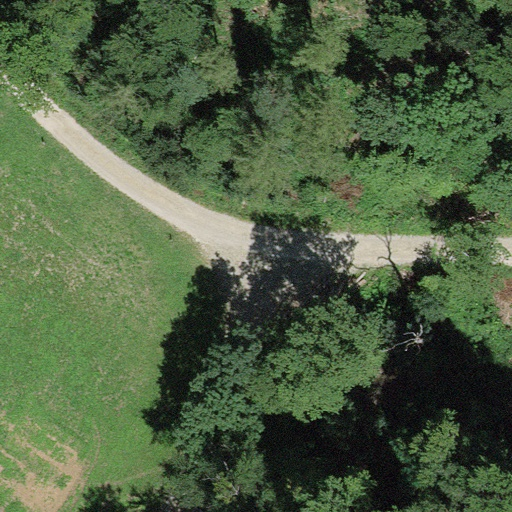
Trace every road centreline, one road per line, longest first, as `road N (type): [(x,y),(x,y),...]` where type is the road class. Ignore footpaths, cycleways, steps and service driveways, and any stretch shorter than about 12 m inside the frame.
road 1 (track): [(0,53),(103,156),(235,236),(511,248)]
road 2 (track): [(164,511),(241,371),(235,236)]
